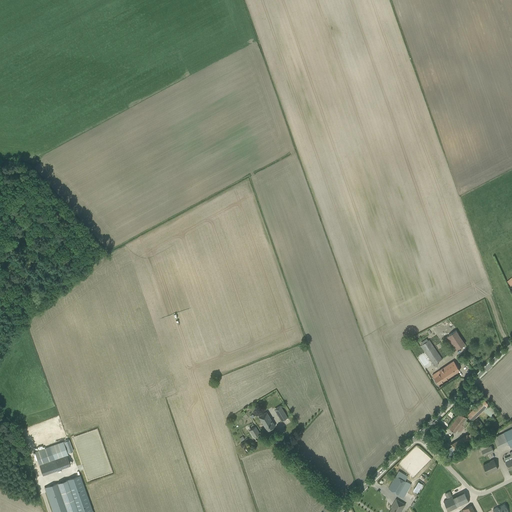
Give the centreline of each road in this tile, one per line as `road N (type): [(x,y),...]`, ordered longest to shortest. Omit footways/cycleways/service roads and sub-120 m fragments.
road 1 (unclassified): [(416,435),(511,342)]
road 2 (residential): [(416,435),(474,493),(511,478)]
